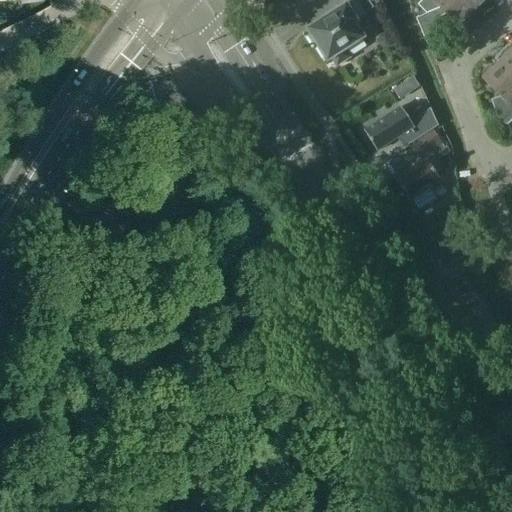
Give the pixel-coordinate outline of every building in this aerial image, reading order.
[(469,15),(472,12),(461,0),(433,0),(432,1),(457,27),(464,28),(470,22),(469,15)] [(461,0),(472,12),(484,0),(461,0)] [(360,1),(356,3),(355,2),(345,8),(344,7),(308,31),(310,34),(308,38),(312,43),(316,44),(327,60),(330,58),(337,67),(350,59),(344,50),(361,38),(352,24),(354,23),(353,22),(363,15),(362,13),(365,10),(360,1)] [(416,19),(426,42),(437,38),(426,14),(416,19)] [(502,59),(497,64),(511,79),(511,49),(511,50),(510,48),(507,48),(501,54),(501,57),(502,59)] [(511,79),(497,64),(493,68),(491,67),(488,67),(482,73),(482,76),(483,77),(482,79),(500,98),(492,101),(496,112),(498,117),(500,120),(501,122),(504,124),(506,125),(507,126),(511,120),(511,79)] [(402,135),(409,145),(438,127),(438,126),(431,109),(430,109),(410,122),(401,107),(364,131),(377,151),(397,139),(402,135)] [(419,157),(420,157),(429,151),(436,161),(449,153),(447,151),(445,147),(443,148),(433,132),(411,145),(419,157)] [(409,202),(413,200),(420,211),(436,201),(429,190),(441,182),(427,160),(395,180),(409,202)] [(469,252),(455,230),(432,245),(446,267),(469,252)] [(185,511),(186,511),(221,511),(224,504),(216,491),(201,488),(190,495),(189,496),(186,508),(185,511)]
